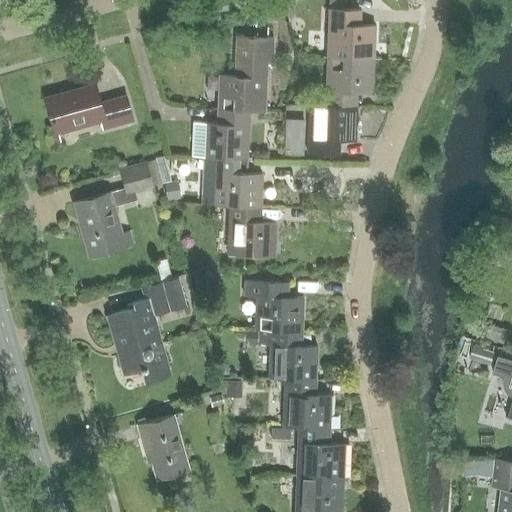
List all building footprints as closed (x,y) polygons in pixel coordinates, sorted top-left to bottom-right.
[(327,58),(373,60),(374,25),(359,25),(360,10),(329,9),(327,58)] [(219,110),(250,112),(265,112),(267,63),(272,64),(273,36),(234,35),(233,62),(235,62),(235,77),(220,77),(219,110)] [(372,93),(373,60),(327,58),(325,105),(356,106),(357,92),(372,93)] [(102,129),(132,120),(125,96),(101,103),(95,85),(45,99),(55,133),(100,120),(102,129)] [(356,106),(325,105),(309,105),(307,154),(339,155),(340,141),(355,141),(356,106)] [(248,160),(250,112),(219,110),(218,124),(193,123),(192,156),(201,157),(201,158),(217,159),(248,160)] [(247,174),(248,160),(217,159),(215,207),(230,208),(261,208),(263,174),(247,174)] [(123,188),(109,192),(74,202),(90,257),(125,246),(134,244),(130,229),(121,232),(113,205),(136,198),(134,192),(153,187),(152,185),(159,183),(153,162),(146,163),(145,160),(117,168),(123,188)] [(261,222),(261,208),(230,208),(229,254),(274,256),(276,222),(261,222)] [(187,307),(179,277),(141,288),(144,299),(131,303),(133,308),(106,316),(123,376),(147,370),(149,377),(170,371),(154,316),(187,307)] [(255,330),(261,330),(301,332),(303,298),(288,297),(288,282),(245,280),(244,293),(256,294),(255,330)] [(300,346),(301,332),(261,330),(260,341),(270,342),(268,379),(285,380),(315,381),(317,346),(300,346)] [(494,355),(495,353),(473,346),(469,360),(491,366),(494,355)] [(511,418),(511,360),(494,355),(491,366),(489,373),(501,377),(501,379),(500,383),(501,387),(503,391),(506,394),(509,396),(511,397),(507,416),(503,415),(503,416),(511,418)] [(225,380),(225,396),(240,397),(240,380),(225,380)] [(314,394),(315,381),(285,380),(283,428),(290,429),(299,429),(329,430),(330,395),(314,394)] [(157,480),(189,471),(173,415),(137,426),(145,454),(149,453),(157,480)] [(271,428),(270,438),(289,439),(290,429),(283,428),(271,428)] [(328,443),(329,430),(299,429),(297,476),(343,478),(345,444),(328,443)] [(511,511),(511,460),(494,457),(472,459),(459,462),(461,477),(475,475),(474,469),(493,467),(492,472),(496,472),(494,488),(503,489),(499,511),(511,511)] [(341,511),(343,478),(297,476),(295,511),(325,511),(326,511),(341,511)]
